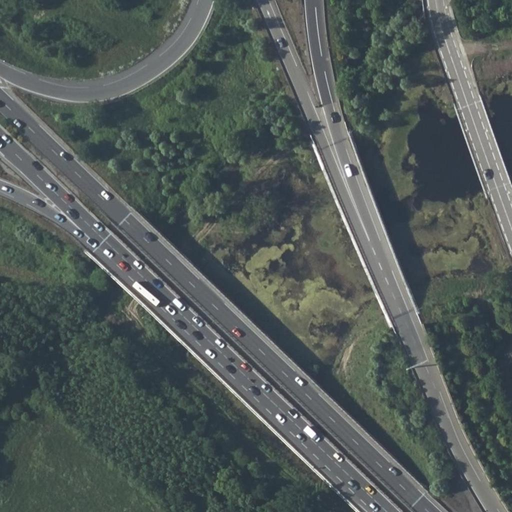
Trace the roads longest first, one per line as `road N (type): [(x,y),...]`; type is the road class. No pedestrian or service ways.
road 1 (trunk): [(428,511),(0,99)]
road 2 (trunk): [(109,244),(387,511)]
road 3 (trunk): [(494,511),(457,449),(374,255)]
road 4 (trunk): [(374,255),(262,0)]
road 5 (motorway): [(374,255),(375,232),(322,83),(310,0)]
road 6 (trunk): [(205,0),(181,47),(124,85),(54,93),(0,68)]
road 7 (tertiary): [(436,0),(511,221)]
road 8 (trunk): [(0,139),(109,244)]
road 9 (trunk): [(0,184),(82,237),(109,244)]
